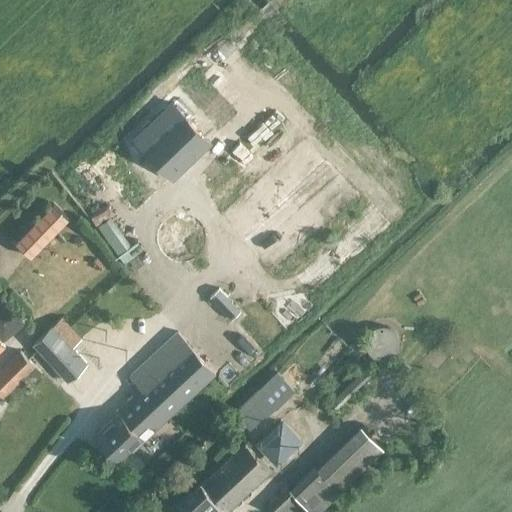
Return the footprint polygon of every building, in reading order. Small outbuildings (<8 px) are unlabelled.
[(190,77),(152,114),(156,119),(152,123),(189,155),(233,105),(201,76),(196,82),(190,77)] [(299,82),(289,88),(301,107),(312,101),(299,82)] [(271,193),(223,227),(236,245),(321,185),(304,161),(276,181),(287,196),(278,202),(271,193)] [(28,258),(66,219),(51,205),(13,244),(28,258)] [(186,211),(181,210),(179,210),(175,210),(168,212),(164,215),(161,218),(158,221),(156,225),(155,229),(154,234),(155,238),(156,243),(157,246),(160,251),(162,253),(164,255),(168,257),(171,258),(175,259),(178,260),(181,260),(185,259),(188,258),(191,257),(194,255),(196,253),(198,251),(199,249),(201,247),(203,243),(204,240),(204,236),(204,233),(204,230),(203,227),(202,224),(200,221),(197,217),(194,215),(192,213),(189,212),(186,211)] [(2,299),(0,300),(0,339),(1,341),(22,321),(2,299)] [(32,344),(81,398),(101,381),(71,348),(80,339),(61,318),(32,344)] [(397,333),(396,332),(395,330),(394,329),(393,328),(391,327),(389,325),(387,325),(384,324),(381,324),(380,325),(377,325),(376,326),(374,327),(373,328),(371,330),(370,331),(369,333),(367,335),(367,336),(366,338),(366,340),(366,342),(366,344),(366,345),(366,347),(367,349),(369,352),(371,354),(373,356),(377,357),(378,358),(381,358),(384,358),(386,358),(388,357),(391,355),(392,355),(394,353),(396,350),(397,349),(397,347),(398,345),(398,343),(399,341),(399,340),(398,338),(398,336),(398,335),(397,333)] [(116,416),(95,437),(104,446),(105,451),(110,456),(114,456),(116,459),(128,449),(139,461),(151,451),(149,449),(152,446),(145,438),(211,374),(174,335),(126,380),(136,391),(113,413),(116,416)] [(0,395),(8,404),(39,373),(19,352),(0,370),(0,395)] [(367,369),(330,405),(336,411),(374,375),(367,369)] [(250,431),(291,392),(275,375),(234,413),(250,431)] [(281,424),(252,446),(275,477),(304,456),(281,424)] [(284,487),(265,506),(271,511),(293,511),(303,504),(310,511),(316,511),(383,450),(365,430),(293,496),(284,487)] [(205,479),(178,505),(185,511),(227,511),(233,507),(232,505),(268,470),(249,450),(252,447),(249,444),(250,444),(247,440),(206,480),(205,479)]
